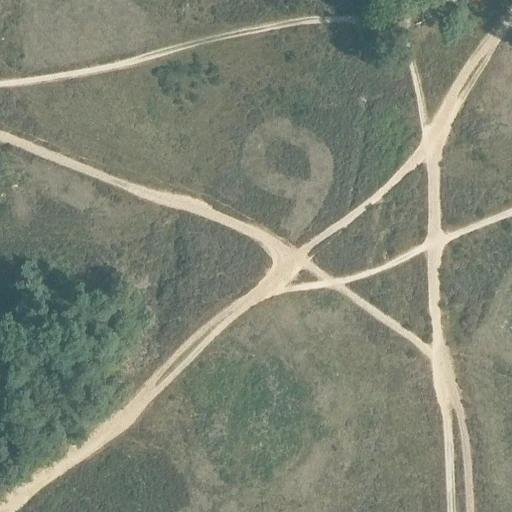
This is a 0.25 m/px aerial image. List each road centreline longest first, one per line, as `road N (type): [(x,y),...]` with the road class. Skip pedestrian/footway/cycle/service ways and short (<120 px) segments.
road 1 (track): [(434,243),(438,361),(459,511)]
road 2 (track): [(511,21),(483,56),(433,153)]
